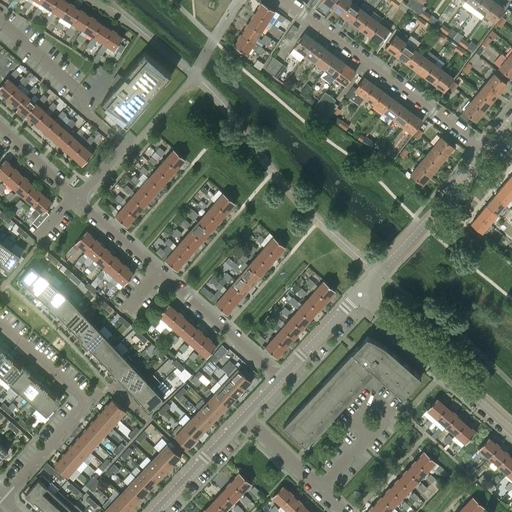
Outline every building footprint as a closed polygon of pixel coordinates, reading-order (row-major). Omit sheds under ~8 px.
[(32,3),(27,0),(26,0),(23,6),(28,10),(32,3)] [(38,6),(33,13),(38,16),(39,16),(43,9),(45,6),(51,10),(56,0),(42,0),(40,3),(38,6)] [(64,0),(56,0),(51,10),(61,16),(70,3),(64,0)] [(351,2),(348,0),(337,0),(332,7),(341,15),(351,2)] [(417,0),(409,0),(407,4),(419,13),(424,6),(417,0)] [(490,0),(479,0),(474,7),(483,14),(492,2),(490,0)] [(351,22),(360,9),(351,2),(341,15),(351,22)] [(502,9),(492,2),(483,14),(484,15),(482,18),(487,22),(489,18),(493,21),(502,9)] [(61,16),(59,20),(64,23),(63,25),(68,28),(69,26),(70,27),(72,23),(80,10),(70,3),(61,16)] [(262,3),(255,13),(268,22),(271,16),(282,22),(285,17),(278,13),(274,11),(275,11),(262,3)] [(370,16),(360,9),(351,22),(360,29),(370,16)] [(80,10),(72,23),(83,30),(91,17),(80,10)] [(53,16),(48,13),(44,20),(49,23),(53,16)] [(261,32),(268,22),(255,13),(248,24),(261,32)] [(370,36),(379,23),(370,16),(360,29),(370,36)] [(431,16),(427,20),(433,25),(437,20),(431,16)] [(91,17),(83,30),(87,33),(93,36),(101,23),(91,17)] [(59,20),(55,26),(60,30),(63,25),(64,23),(59,20)] [(101,23),(93,36),(98,39),(104,43),(112,30),(101,23)] [(389,31),(379,23),(370,36),(380,43),(389,31)] [(248,24),(241,34),(254,43),(261,32),(248,24)] [(272,24),(268,29),(275,33),(278,28),(272,24)] [(293,25),(285,36),(290,39),(298,29),(293,25)] [(68,28),(65,33),(70,36),(74,30),(74,29),(70,27),(69,26),(68,28)] [(450,30),(446,26),(442,31),(447,35),(450,30)] [(104,43),(98,52),(103,55),(105,51),(108,46),(115,50),(116,49),(119,43),(119,42),(123,37),(112,30),(104,43)] [(450,30),(447,35),(453,39),(457,34),(450,30)] [(85,36),(80,33),(76,40),(81,43),(85,36)] [(294,47),(290,53),(301,61),(305,55),(315,41),(305,33),(294,47)] [(246,53),(254,43),(241,34),(234,45),(246,53)] [(265,34),(261,39),(268,44),(271,39),(265,34)] [(396,35),(386,48),(396,55),(407,40),(402,36),(400,39),(396,35)] [(407,40),(396,55),(406,62),(415,50),(420,43),(411,35),(407,40)] [(454,39),(458,43),(462,38),(457,35),(454,39)] [(91,40),(86,47),(91,50),(96,43),(91,40)] [(469,44),(464,40),(461,45),(466,49),(469,44)] [(315,41),(305,55),(315,63),(325,49),(315,41)] [(119,43),(116,49),(121,52),(124,46),(119,42),(119,43)] [(258,45),(254,50),(261,54),(264,49),(258,45)] [(325,49),(315,63),(325,70),(336,56),(325,49)] [(415,50),(406,62),(415,69),(425,57),(415,50)] [(103,55),(98,52),(92,61),(97,64),(103,55)] [(101,103),(127,125),(171,75),(145,53),(123,78),(117,73),(110,83),(115,87),(101,103)] [(325,70),(321,75),(331,82),(335,77),(335,78),(346,64),(336,56),(325,70)] [(265,69),(270,73),(278,61),(273,57),(265,69)] [(425,57),(415,69),(424,76),(434,64),(425,57)] [(434,64),(424,76),(434,83),(443,71),(442,70),(446,65),(438,59),(434,64)] [(511,77),(511,62),(507,59),(500,68),(511,78),(511,77)] [(253,66),(260,70),(264,64),(257,60),(253,66)] [(278,61),(270,73),(273,76),(282,64),(278,61)] [(273,76),(278,79),(286,67),(282,64),(273,76)] [(346,64),(335,78),(345,85),(356,71),(346,64)] [(10,75),(14,78),(15,79),(20,73),(15,69),(10,75)] [(443,71),(434,83),(444,91),(453,78),(443,71)] [(29,72),(25,77),(29,81),(31,79),(33,79),(34,77),(29,72)] [(494,74),(487,83),(498,93),(506,84),(494,74)] [(20,83),(24,87),(29,81),(25,77),(20,83)] [(354,90),(349,98),(359,105),(364,98),(364,97),(374,84),(364,77),(354,90)] [(8,78),(0,86),(0,91),(7,98),(17,86),(11,81),(8,78)] [(479,93),(491,103),(498,93),(487,83),(479,93)] [(374,84),(364,97),(364,98),(373,104),(383,91),(374,84)] [(7,98),(16,106),(27,95),(17,86),(7,98)] [(34,86),(29,91),(34,95),(39,89),(34,86)] [(304,97),(308,92),(304,88),(300,94),(304,97)] [(373,104),(383,111),(393,98),(383,91),(373,104)] [(325,92),(316,103),(314,106),(321,111),(324,114),(333,102),(335,100),(325,92)] [(471,102),(483,112),(491,103),(479,93),(471,102)] [(38,100),(39,100),(43,104),(48,98),(44,94),(38,100)] [(308,94),(304,99),(313,106),(319,99),(313,95),(311,96),(308,94)] [(36,103),(27,95),(16,106),(26,114),(36,103)] [(402,105),(393,98),(383,111),(392,119),(402,105)] [(53,102),(48,108),(52,112),(57,106),(53,102)] [(338,105),(333,102),(324,114),(329,117),(338,105)] [(483,112),(471,102),(463,111),(475,121),(483,112)] [(26,114),(35,123),(45,111),(36,103),(26,114)] [(392,119),(402,126),(412,113),(402,105),(392,119)] [(62,110),(57,116),(61,120),(67,114),(62,110)] [(55,120),(45,111),(35,123),(44,131),(55,120)] [(421,120),(412,113),(402,126),(412,133),(421,120)] [(66,125),(71,129),(76,123),(72,119),(66,125)] [(44,131),(54,139),(64,128),(55,120),(44,131)] [(76,133),(80,137),(86,131),(81,127),(76,133)] [(63,148),(73,136),(64,128),(54,139),(63,148)] [(73,136),(63,148),(73,156),(83,144),(78,140),(80,137),(76,133),(74,136),(73,136)] [(85,141),(90,145),(95,139),(91,135),(85,141)] [(370,148),(374,142),(365,136),(361,142),(370,148)] [(441,137),(434,147),(446,157),(454,148),(441,137)] [(83,144),(73,156),(82,164),(92,153),(87,148),(83,144)] [(165,152),(159,147),(155,151),(161,157),(165,152)] [(438,166),(446,157),(434,147),(426,156),(438,166)] [(173,149),(165,159),(176,169),(185,159),(173,149)] [(147,161),(153,166),(157,162),(151,156),(147,161)] [(430,175),(438,166),(426,156),(418,165),(430,175)] [(168,178),(176,169),(165,159),(157,169),(168,178)] [(5,160),(0,165),(0,175),(5,180),(14,169),(5,160)] [(422,184),(430,175),(418,165),(410,174),(422,184)] [(145,176),(149,171),(143,166),(139,170),(145,176)] [(14,169),(5,180),(14,188),(24,177),(14,169)] [(157,169),(149,178),(160,188),(168,178),(157,169)] [(137,185),(141,180),(134,175),(131,180),(137,185)] [(24,177),(14,188),(23,196),(33,185),(24,177)] [(511,195),(511,179),(510,177),(502,187),(511,195)] [(152,197),(160,188),(149,178),(140,187),(152,197)] [(33,185),(23,196),(33,205),(42,194),(33,185)] [(126,185),(122,189),(128,194),(132,190),(126,185)] [(203,185),(199,190),(204,194),(208,190),(203,185)] [(140,187),(132,197),(144,207),(152,197),(140,187)] [(511,195),(502,187),(494,196),(505,205),(511,195)] [(215,196),(209,190),(205,195),(211,200),(215,196)] [(10,201),(15,195),(11,191),(5,197),(10,201)] [(215,203),(226,213),(235,203),(224,193),(215,203)] [(40,213),(31,223),(37,227),(48,214),(45,211),(52,202),(42,194),(33,205),(42,213),(41,215),(40,213)] [(120,204),(124,199),(118,194),(114,199),(120,204)] [(497,214),(505,205),(494,196),(486,205),(497,214)] [(135,216),(144,207),(132,197),(124,206),(135,216)] [(15,205),(19,209),(25,203),(20,199),(15,205)] [(203,210),(207,205),(201,200),(197,204),(203,210)] [(215,203),(207,212),(218,222),(226,213),(215,203)] [(116,209),(110,204),(106,207),(106,208),(112,213),(116,209)] [(486,205),(479,214),(489,223),(497,214),(486,205)] [(135,216),(124,206),(116,216),(127,226),(135,216)] [(29,217),(34,211),(29,207),(24,213),(29,217)] [(199,215),(198,214),(193,209),(189,214),(195,219),(199,215)] [(199,215),(195,219),(199,222),(210,231),(218,222),(207,212),(203,217),(199,213),(198,214),(199,215)] [(481,233),(489,223),(479,214),(471,224),(481,233)] [(190,224),(189,223),(184,219),(180,223),(186,229),(190,224)] [(199,222),(190,231),(201,241),(210,231),(199,222)] [(182,233),(176,228),(172,233),(178,238),(182,233)] [(86,231),(76,242),(76,243),(86,251),(96,239),(87,231),(86,231)] [(193,250),(201,241),(190,231),(190,232),(182,240),(193,250)] [(265,240),(262,244),(265,247),(276,256),(285,247),(274,237),(270,234),(265,240)] [(265,240),(259,235),(255,239),(261,244),(265,240)] [(2,242),(0,245),(0,265),(12,249),(15,244),(6,237),(2,242)] [(170,247),(174,243),(168,238),(164,242),(170,247)] [(96,239),(86,251),(95,259),(105,248),(96,239)] [(185,259),(193,250),(182,240),(174,250),(185,259)] [(251,244),(247,248),(253,254),(257,249),(251,244)] [(68,252),(72,256),(78,250),(73,246),(68,252)] [(156,252),(162,257),(166,252),(160,247),(156,252)] [(265,247),(257,256),(268,266),(276,256),(265,247)] [(105,248),(95,259),(104,267),(114,256),(105,248)] [(12,268),(14,270),(19,264),(16,262),(21,256),(12,249),(0,265),(5,269),(4,269),(9,273),(12,268)] [(176,269),(185,259),(174,250),(165,259),(176,269)] [(243,253),(239,258),(245,263),(249,259),(243,253)] [(82,264),(87,258),(82,254),(77,260),(82,264)] [(104,267),(101,271),(106,274),(109,271),(114,276),(124,264),(114,256),(104,267)] [(257,256),(249,266),(260,275),(268,266),(257,256)] [(22,283),(27,287),(41,273),(43,270),(34,262),(27,270),(24,268),(19,274),(22,276),(18,280),(22,284),(22,283)] [(91,272),(96,266),(92,262),(87,268),(91,272)] [(234,263),(231,267),(237,272),(240,268),(235,263),(234,263)] [(240,268),(237,272),(240,275),(251,285),(260,275),(249,266),(248,266),(245,263),(240,268)] [(124,264),(114,276),(123,284),(133,273),(124,264)] [(101,270),(96,276),(101,280),(106,274),(101,271),(101,270)] [(226,272),(222,277),(228,282),(232,277),(226,272)] [(41,273),(27,287),(33,292),(32,292),(35,296),(49,280),(41,273)] [(232,277),(228,282),(232,285),(243,294),(251,285),(240,275),(236,280),(232,277)] [(305,283),(311,288),(315,283),(309,278),(305,283)] [(115,283),(111,279),(105,285),(110,289),(115,283)] [(49,280),(35,296),(39,299),(39,298),(44,303),(58,288),(49,280)] [(218,281),(214,286),(220,291),(224,287),(218,281)] [(323,281),(315,291),(326,301),(335,291),(323,281)] [(224,287),(220,291),(224,294),(235,304),(243,294),(232,285),(228,290),(224,287)] [(58,288),(44,303),(49,307),(49,308),(52,311),(68,297),(67,296),(58,288)] [(297,292),(303,297),(307,293),(301,288),(297,292)] [(212,301),(212,300),(216,296),(215,296),(210,291),(206,296),(212,301)] [(318,310),(326,301),(315,291),(307,300),(318,310)] [(70,294),(68,297),(52,311),(56,314),(61,319),(76,305),(78,303),(70,294)] [(224,294),(215,304),(226,313),(235,304),(224,294)] [(293,297),(289,302),(295,307),(299,302),(293,297)] [(307,300),(298,309),(310,319),(318,310),(307,300)] [(156,318),(150,324),(151,324),(155,328),(159,323),(165,327),(168,324),(178,312),(169,304),(158,315),(156,318)] [(76,305),(61,319),(66,324),(65,324),(68,328),(84,314),(76,305)] [(290,312),(284,306),(281,311),(286,316),(290,312)] [(302,329),(310,319),(298,309),(290,319),(302,329)] [(178,312),(168,324),(178,332),(188,320),(178,312)] [(84,314),(68,328),(72,331),(77,336),(91,322),(84,314)] [(282,321),(276,316),(272,320),(278,326),(282,321)] [(290,319),(282,328),(293,338),(302,329),(290,319)] [(188,320),(178,332),(187,340),(197,329),(188,320)] [(91,322),(77,336),(81,341),(84,344),(99,330),(91,322)] [(270,335),(274,330),(268,325),(264,330),(270,335)] [(165,327),(160,333),(165,336),(170,331),(165,327)] [(285,348),(293,338),(282,328),(274,337),(285,348)] [(197,329),(187,340),(196,349),(207,337),(197,329)] [(99,330),(84,344),(87,348),(88,347),(92,352),(107,338),(99,330)] [(174,345),(179,339),(175,335),(169,341),(174,345)] [(260,335),(256,339),(262,345),(266,340),(260,335)] [(207,337),(196,349),(206,357),(216,346),(207,337)] [(265,347),(277,357),(285,348),(274,337),(265,347)] [(367,337),(352,352),(283,426),(305,447),(375,372),(403,397),(420,377),(388,349),(384,345),(381,344),(379,342),(377,341),(374,340),(369,337),(367,337)] [(107,338),(92,352),(97,357),(97,358),(100,361),(115,347),(107,338)] [(184,343),(179,349),(183,353),(189,347),(184,343)] [(217,357),(213,362),(215,364),(228,350),(222,345),(214,354),(217,357)] [(115,347),(100,361),(103,364),(108,369),(123,355),(115,347)] [(193,351),(188,357),(193,361),(198,355),(193,351)] [(8,353),(0,362),(0,374),(3,377),(16,362),(11,358),(12,357),(8,353)] [(116,378),(118,377),(117,377),(131,364),(133,361),(125,353),(123,355),(108,369),(113,374),(113,375),(116,378)] [(229,360),(221,369),(227,375),(230,378),(229,378),(243,390),(251,381),(248,378),(250,375),(245,370),(243,373),(235,366),(229,360)] [(16,362),(3,377),(11,384),(25,369),(22,366),(22,367),(16,362)] [(125,385),(139,372),(131,364),(117,377),(118,377),(125,385)] [(25,369),(11,384),(11,385),(9,387),(18,395),(33,377),(29,373),(29,372),(25,369)] [(139,372),(125,385),(133,393),(147,380),(139,372)] [(147,380),(133,393),(141,401),(157,386),(160,383),(152,375),(147,380)] [(33,377),(18,395),(21,393),(28,399),(42,384),(39,381),(38,381),(33,377)] [(229,378),(222,386),(235,399),(243,390),(229,378)] [(157,386),(141,401),(149,410),(152,407),(161,399),(165,395),(170,390),(162,382),(158,386),(157,386)] [(42,384),(28,399),(37,407),(50,392),(46,388),(46,387),(42,384)] [(222,386),(214,394),(227,407),(235,399),(222,386)] [(52,410),(54,412),(59,406),(57,404),(60,400),(56,396),(56,397),(50,392),(37,407),(47,415),(52,410)] [(214,394),(206,402),(220,415),(227,407),(214,394)] [(436,398),(427,410),(436,418),(446,407),(436,398)] [(126,411),(112,399),(104,407),(118,419),(126,411)] [(206,402),(199,411),(212,423),(220,415),(206,402)] [(118,419),(104,407),(97,415),(111,427),(118,419)] [(446,407),(436,418),(446,426),(456,415),(446,407)] [(199,411),(191,419),(204,432),(212,423),(199,411)] [(186,414),(178,422),(180,424),(183,427),(197,440),(204,432),(191,419),(186,414)] [(111,427),(97,415),(90,423),(104,436),(111,427)] [(456,415),(446,426),(455,435),(465,423),(456,415)] [(430,418),(424,424),(429,428),(434,422),(430,418)] [(104,436),(90,423),(83,432),(97,444),(104,436)] [(453,438),(452,439),(457,444),(458,443),(462,446),(462,447),(475,432),(465,423),(455,435),(456,435),(453,438)] [(180,424),(172,433),(188,449),(197,440),(183,427),(180,424)] [(434,432),(438,436),(443,430),(439,426),(434,432)] [(97,444),(83,432),(76,440),(90,452),(97,444)] [(448,434),(443,440),(448,444),(452,439),(453,438),(448,434)] [(478,449),(488,457),(498,446),(489,437),(478,449)] [(90,452),(76,440),(69,448),(82,460),(90,452)] [(0,443),(0,464),(3,461),(1,459),(8,451),(0,443)] [(457,444),(453,449),(457,452),(457,453),(462,447),(462,446),(458,443),(457,444)] [(167,444),(159,452),(173,465),(181,456),(177,453),(180,450),(174,445),(172,448),(167,444)] [(508,454),(498,446),(488,457),(497,466),(508,454)] [(82,460),(69,448),(61,456),(75,468),(82,460)] [(415,461),(427,471),(435,462),(424,451),(415,461)] [(159,452),(151,461),(165,473),(173,465),(159,452)] [(497,466),(507,474),(511,467),(511,457),(508,454),(497,466)] [(61,456),(54,464),(68,477),(75,468),(61,456)] [(151,461),(144,469),(157,482),(165,473),(151,461)] [(415,461),(407,470),(418,480),(427,471),(415,461)] [(440,475),(444,471),(445,470),(439,464),(435,469),(440,475)] [(473,466),(469,471),(473,475),(478,470),(473,466)] [(144,469),(136,477),(149,490),(157,482),(144,469)] [(407,470),(398,479),(410,489),(418,480),(407,470)] [(239,473),(231,483),(241,493),(250,484),(239,473)] [(430,474),(426,478),(432,484),(436,479),(430,474)] [(483,474),(478,480),(482,484),(487,479),(483,474)] [(29,485),(22,492),(33,502),(35,501),(34,500),(47,487),(51,483),(42,475),(38,479),(31,487),(29,485)] [(136,477),(128,486),(141,498),(149,490),(136,477)] [(398,479),(390,488),(401,498),(410,489),(398,479)] [(231,483),(222,492),(233,502),(241,493),(231,483)] [(427,488),(422,483),(417,487),(423,493),(427,488)] [(491,483),(487,488),(491,492),(496,487),(491,483)] [(128,486),(120,494),(134,507),(141,498),(128,486)] [(260,491),(256,488),(254,486),(250,490),(256,496),(260,491)] [(282,505),(292,494),(283,486),(272,497),(281,505),(282,505)] [(47,487),(34,500),(35,501),(42,508),(55,494),(54,494),(47,487)] [(390,488),(381,497),(392,508),(401,498),(390,488)] [(55,494),(42,508),(46,511),(53,511),(63,501),(63,502),(66,499),(57,491),(54,494),(55,494)] [(224,511),(233,502),(222,492),(214,501),(224,511)] [(413,492),(409,496),(415,502),(419,497),(413,492)] [(120,494),(112,502),(122,511),(128,511),(134,507),(120,494)] [(292,511),(301,503),(292,494),(282,505),(281,505),(278,508),(279,509),(278,510),(281,511),(292,511)] [(245,495),(241,500),(247,505),(251,501),(245,495)] [(478,511),(483,507),(472,496),(463,506),(470,511),(478,511)] [(381,497),(373,506),(378,511),(388,511),(392,508),(381,497)] [(63,501),(53,511),(67,511),(71,509),(74,505),(66,498),(66,499),(63,502),(63,501)] [(109,499),(102,506),(106,509),(104,511),(105,511),(122,511),(112,502),(109,499)] [(214,501),(205,510),(206,511),(223,511),(224,511),(214,501)] [(405,501),(400,505),(406,511),(410,506),(405,501)] [(309,511),(310,511),(301,503),(292,511),(309,511)]
